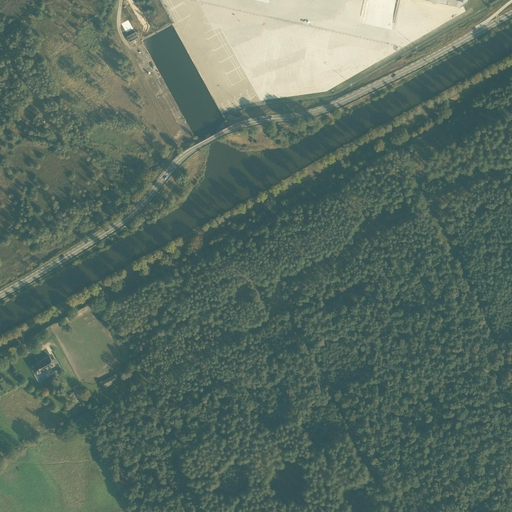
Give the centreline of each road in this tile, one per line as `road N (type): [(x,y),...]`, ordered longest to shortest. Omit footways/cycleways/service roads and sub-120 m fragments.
road 1 (secondary): [(0,295),(121,224),(189,150),(252,121),(327,108),(511,14)]
road 2 (unclassified): [(0,342),(511,61)]
road 3 (track): [(426,205),(288,273),(280,282),(285,302)]
road 4 (track): [(511,371),(426,205)]
road 5 (track): [(139,387),(207,511)]
road 6 (track): [(334,399),(392,511)]
